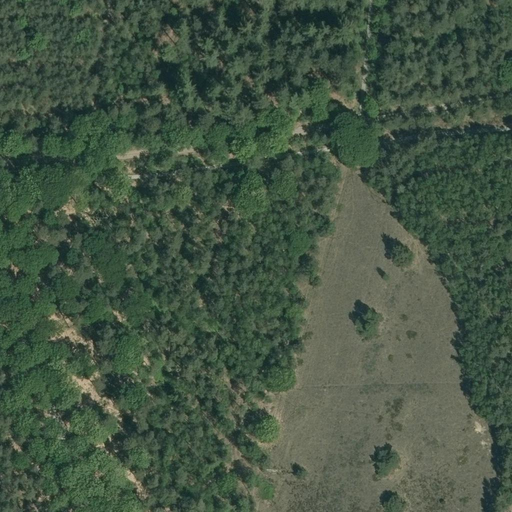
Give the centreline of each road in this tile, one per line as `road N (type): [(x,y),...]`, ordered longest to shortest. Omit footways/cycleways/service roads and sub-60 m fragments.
road 1 (track): [(511,97),(87,158)]
road 2 (track): [(0,266),(94,511)]
road 3 (track): [(107,0),(87,158)]
